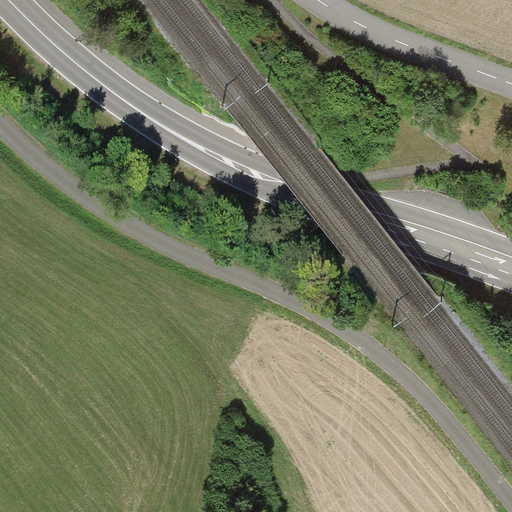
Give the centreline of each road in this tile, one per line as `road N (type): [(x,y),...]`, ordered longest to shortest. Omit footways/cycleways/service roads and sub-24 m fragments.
road 1 (primary): [(11,0),(64,54),(209,151),(511,265)]
road 2 (residential): [(0,123),(80,197),(295,305),(386,363)]
road 3 (residential): [(511,83),(368,33),(315,0)]
road 4 (unclassified): [(386,363),(511,506)]
